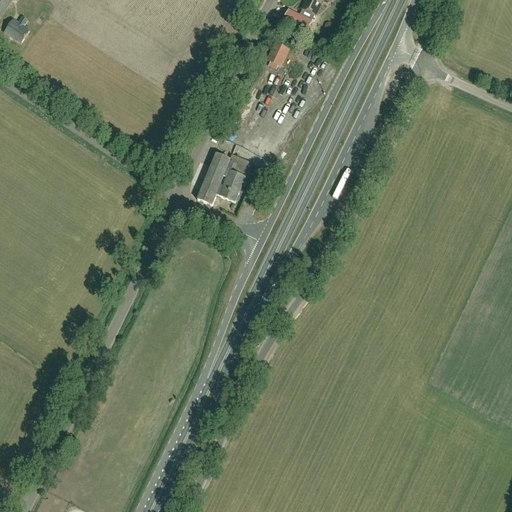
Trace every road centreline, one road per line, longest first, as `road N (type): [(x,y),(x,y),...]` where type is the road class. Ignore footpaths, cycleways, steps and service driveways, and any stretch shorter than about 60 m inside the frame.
road 1 (unclassified): [(187,511),(267,349),(331,255),(423,65)]
road 2 (unclassified): [(23,511),(174,200)]
road 3 (primary): [(256,295),(399,0)]
road 4 (primary): [(256,295),(314,215),(395,52)]
road 5 (primary): [(398,0),(256,242)]
road 6 (unclassified): [(174,200),(270,0)]
road 7 (unclassified): [(174,200),(0,94)]
road 8 (primary): [(256,242),(213,382)]
road 9 (primary): [(150,511),(213,382)]
